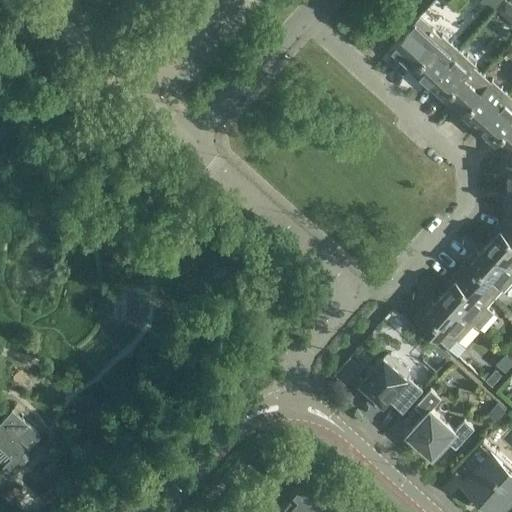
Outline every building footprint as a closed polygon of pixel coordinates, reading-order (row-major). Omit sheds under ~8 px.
[(418,71),(430,82),(459,49),(442,34),(441,36),(432,28),(401,62),(415,74),(418,71)] [(459,49),(430,82),(442,92),(439,96),(452,107),(483,73),(474,66),(476,64),(459,49)] [(483,73),(452,107),(465,119),(468,116),(480,126),(509,94),(492,79),(491,81),(483,73)] [(511,96),(509,94),(480,126),(496,141),(501,152),(511,146),(511,96)] [(511,146),(501,152),(506,162),(507,184),(511,183),(511,146)] [(511,219),(505,217),(501,228),(486,244),(511,267),(511,219)] [(511,281),(511,267),(486,244),(475,256),(472,253),(460,266),(495,297),(502,289),(504,290),(511,281)] [(495,297),(460,266),(449,279),(452,283),(442,294),(474,323),(489,307),(487,305),(495,297)] [(474,323),(442,294),(431,307),(427,303),(415,317),(449,347),(457,339),(459,340),(474,323)] [(371,391),(367,395),(380,407),(388,398),(403,411),(423,389),(407,375),(410,372),(410,369),(391,352),(387,352),(385,355),(384,354),(381,358),(377,358),(375,361),(375,364),(360,381),(371,391)] [(457,447),(476,427),(466,418),(456,428),(433,407),(443,397),(432,387),(416,405),(426,414),(410,432),(435,454),(448,439),(457,447)] [(0,464),(10,473),(25,457),(28,459),(45,440),(38,433),(37,434),(9,408),(0,417),(0,448),(8,455),(0,463),(0,464)] [(497,511),(501,511),(511,500),(511,462),(485,438),(457,469),(468,480),(466,482),(467,483),(497,511)] [(304,442),(296,452),(310,465),(319,455),(304,442)] [(339,511),(303,479),(291,492),(293,494),(276,511),(339,511)]
